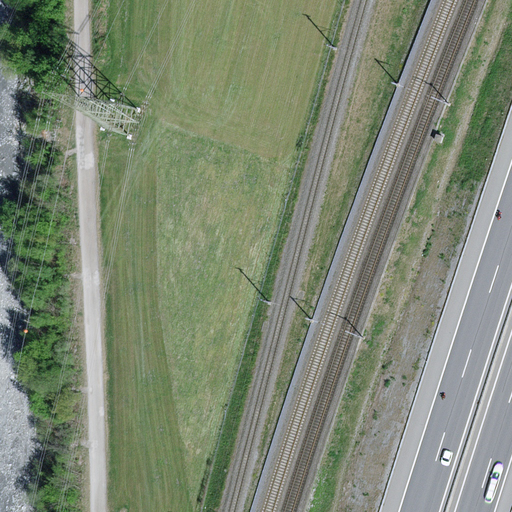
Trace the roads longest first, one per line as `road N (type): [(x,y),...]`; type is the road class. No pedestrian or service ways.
road 1 (track): [(97,511),(81,0)]
road 2 (motorway): [(511,224),(420,511)]
road 3 (motorway): [(475,511),(511,392)]
